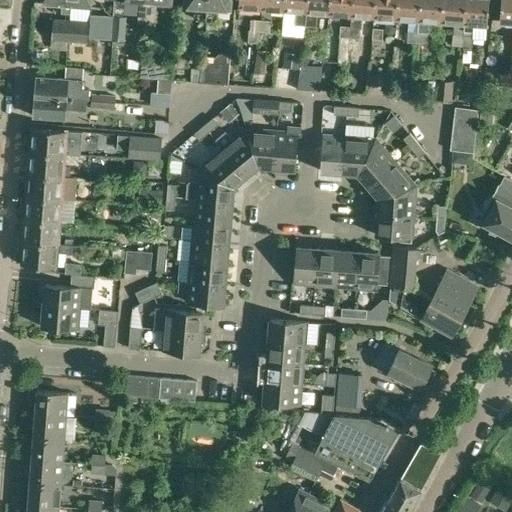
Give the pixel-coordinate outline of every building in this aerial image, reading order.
[(43,0),(43,3),(63,4),(62,12),(66,13),(66,0),(43,0)] [(66,0),(66,13),(70,13),(71,5),(91,6),(91,0),(66,0)] [(113,15),(111,39),(125,40),(127,16),(121,15),(122,0),(114,0),(113,15)] [(145,22),(147,0),(124,0),(124,1),(142,2),(141,6),(139,8),(138,22),(145,22)] [(147,0),(145,22),(155,23),(156,9),(154,7),(154,3),(172,4),(172,0),(147,0)] [(206,0),(206,7),(207,7),(206,19),(217,20),(218,8),(231,9),(231,0),(206,0)] [(262,0),(262,8),(285,10),(286,0),(262,0)] [(305,25),(307,0),(286,0),(285,10),(297,10),(295,34),(306,34),(307,25),(305,25)] [(331,0),(307,0),(305,25),(307,25),(316,26),(317,12),(330,13),(331,0)] [(331,0),(330,13),(352,15),(353,15),(353,0),(331,0)] [(352,15),(351,26),(352,26),(349,59),(358,60),(360,27),(362,27),(363,15),(375,16),(376,0),(353,0),(353,15),(352,15)] [(376,0),(375,16),(399,18),(400,0),(376,0)] [(400,0),(399,18),(419,20),(421,20),(422,0),(400,0)] [(444,0),(422,0),(421,20),(419,20),(418,31),(420,31),(419,42),(427,43),(429,20),(443,21),(444,0)] [(444,0),(443,21),(454,22),(453,44),(465,45),(467,0),(444,0)] [(467,0),(465,45),(473,46),(474,24),(489,25),(490,0),(467,0)] [(511,0),(501,0),(500,20),(511,20),(511,0)] [(52,39),(68,41),(69,19),(53,17),(52,39)] [(69,19),(68,41),(89,42),(89,38),(91,20),(69,19)] [(260,31),(261,31),(262,20),(251,19),(250,29),(249,29),(248,41),(259,42),(260,31)] [(262,20),(261,31),(270,31),(271,21),(262,20)] [(351,26),(341,25),(340,37),(338,63),(348,64),(348,59),(349,59),(352,26),(351,26)] [(383,40),(383,28),(373,28),(372,39),(383,40)] [(408,41),(419,42),(420,31),(418,31),(409,30),(408,41)] [(263,80),(264,74),(265,74),(269,50),(257,48),(257,49),(254,72),(253,79),(263,80)] [(298,69),(300,53),(283,51),(281,67),(298,69)] [(172,79),(173,61),(142,59),(140,77),(158,78),(171,79),(172,79)] [(204,61),(203,67),(202,81),(228,83),(230,63),(204,61)] [(320,90),(322,66),(299,64),(297,88),(320,90)] [(192,80),(200,80),(201,67),(193,67),(192,80)] [(511,108),(511,75),(511,71),(481,76),(486,113),(511,108)] [(37,76),(36,95),(89,99),(90,88),(83,88),(84,79),(37,76)] [(171,79),(158,78),(157,91),(170,92),(171,79)] [(454,80),(437,79),(436,98),(453,99),(454,80)] [(418,94),(424,94),(424,87),(419,86),(413,86),(413,94),(418,94)] [(89,99),(36,95),(34,116),(66,118),(66,108),(86,110),(87,99),(89,100),(89,99)] [(255,111),(266,112),(279,113),(280,100),(237,98),(245,121),(254,118),(255,111)] [(116,101),(92,99),(92,107),(125,109),(126,103),(116,102),(116,101)] [(280,100),(280,109),(292,110),(293,101),(280,100)] [(220,112),(229,122),(239,113),(230,103),(220,112)] [(334,113),(346,114),(346,106),(335,105),(334,113)] [(346,106),(346,114),(359,115),(360,107),(346,106)] [(456,106),(454,120),(478,123),(480,109),(456,106)] [(214,117),(204,125),(210,132),(219,123),(214,117)] [(454,120),(453,134),(476,137),(478,123),(454,120)] [(277,130),(274,166),(296,168),(299,132),(301,132),(302,125),(288,124),(287,131),(277,130)] [(210,132),(204,125),(194,133),(200,140),(210,132)] [(33,127),(32,148),(65,151),(66,130),(33,127)] [(224,147),(223,148),(246,175),(258,165),(246,128),(234,139),(226,130),(216,138),(224,147)] [(247,128),(246,128),(258,165),(259,165),(274,166),(277,130),(247,128)] [(404,138),(412,148),(418,142),(410,133),(404,138)] [(321,170),(341,171),(344,136),(324,134),(321,170)] [(453,134),(451,149),(474,152),(476,137),(453,134)] [(129,135),(128,150),(128,156),(160,158),(161,151),(162,137),(129,135)] [(344,136),(341,171),(358,173),(376,139),(344,136)] [(376,139),(358,173),(369,185),(396,162),(377,139),(376,139)] [(418,142),(412,148),(419,158),(426,153),(426,152),(418,142)] [(32,148),(30,171),(63,174),(65,151),(32,148)] [(223,148),(200,167),(234,185),(246,175),(223,148)] [(147,177),(159,178),(160,162),(148,161),(147,177)] [(396,162),(369,185),(379,197),(415,184),(396,162)] [(186,198),(197,198),(197,197),(233,201),(234,185),(200,167),(198,180),(191,180),(187,183),(186,198)] [(30,171),(28,194),(61,196),(61,198),(76,199),(78,176),(63,175),(63,174),(30,171)] [(168,183),(167,195),(176,196),(177,184),(168,183)] [(379,197),(378,212),(414,215),(416,185),(415,184),(379,197)] [(494,196),(497,198),(482,226),(495,233),(497,231),(500,233),(501,231),(511,236),(511,190),(500,184),(494,196)] [(162,190),(142,189),(141,200),(162,201),(162,190)] [(28,194),(27,217),(60,219),(61,198),(61,196),(28,194)] [(176,196),(167,195),(166,209),(176,209),(176,196)] [(197,197),(197,198),(195,218),(231,221),(233,201),(197,197)] [(161,220),(162,206),(141,205),(140,218),(161,220)] [(438,205),(437,216),(445,217),(447,206),(438,205)] [(414,215),(378,212),(377,234),(395,235),(395,242),(412,243),(414,215)] [(444,232),(445,217),(437,216),(436,230),(439,234),(444,232)] [(27,217),(25,239),(58,242),(60,219),(27,217)] [(181,239),(193,240),(193,239),(229,242),(231,221),(195,218),(194,227),(182,226),(181,239)] [(164,237),(173,237),(174,224),(164,224),(164,237)] [(154,242),(155,228),(135,227),(133,240),(154,242)] [(58,242),(25,239),(23,263),(56,266),(57,252),(81,254),(82,244),(58,243),(58,242)] [(193,240),(192,260),(227,263),(229,242),(193,239),(193,240)] [(392,256),(389,284),(390,284),(389,299),(421,316),(452,333),(478,285),(447,268),(432,297),(419,289),(413,286),(417,247),(393,244),(392,256)] [(159,245),(158,257),(167,257),(168,245),(159,245)] [(294,282),(315,283),(318,247),(297,246),(294,282)] [(318,247),(315,283),(336,285),(339,249),(318,247)] [(113,248),(112,258),(125,259),(126,249),(113,248)] [(154,251),(140,249),(127,248),(125,272),(137,273),(137,269),(153,270),(154,251)] [(339,249),(336,285),(356,287),(359,251),(339,249)] [(359,251),(356,287),(378,288),(378,283),(389,284),(392,256),(380,255),(380,252),(359,251)] [(158,257),(157,269),(166,270),(167,257),(158,257)] [(226,283),(227,263),(192,260),(179,259),(177,281),(179,281),(190,282),(190,280),(226,283)] [(94,288),(95,276),(71,274),(70,286),(46,284),(44,303),(80,306),(80,308),(90,309),(92,288),(94,288)] [(178,292),(189,293),(188,301),(224,304),(226,283),(190,280),(190,282),(179,281),(178,292)] [(141,303),(163,293),(157,282),(136,292),(141,303)] [(78,328),(80,308),(80,306),(44,303),(42,325),(78,328)] [(301,312),(313,313),(314,304),(302,303),(301,312)] [(314,304),(313,313),(325,314),(326,305),(314,304)] [(153,328),(166,329),(202,332),(203,311),(155,307),(153,328)] [(342,315),(354,316),(355,308),(342,307),(342,315)] [(355,308),(354,316),(367,317),(367,309),(355,308)] [(99,324),(106,325),(104,345),(116,346),(119,310),(100,309),(99,324)] [(271,318),(269,338),(305,341),(307,321),(271,318)] [(141,348),(143,327),(131,326),(129,347),(141,348)] [(166,329),(164,350),(200,353),(202,332),(166,329)] [(327,332),(327,343),(336,343),(336,332),(327,332)] [(269,338),(268,359),(304,362),(305,341),(269,338)] [(335,358),(336,343),(327,343),(326,357),(335,358)] [(421,388),(433,364),(400,347),(388,372),(421,388)] [(268,359),(266,380),(302,383),(304,362),(268,359)] [(336,386),(337,373),(328,372),(327,385),(336,386)] [(364,374),(339,372),(336,404),(362,406),(364,374)] [(135,374),(123,373),(122,381),(121,394),(133,395),(135,374)] [(135,374),(133,395),(145,396),(147,375),(135,374)] [(147,375),(145,396),(160,397),(162,376),(147,375)] [(162,376),(160,397),(171,398),(173,378),(162,376)] [(173,378),(171,398),(184,399),(185,379),(173,378)] [(185,379),(184,399),(196,400),(197,380),(185,379)] [(209,407),(237,406),(236,380),(207,381),(209,407)] [(302,383),(266,380),(264,401),(300,404),(302,383)] [(38,389),(36,412),(67,415),(69,392),(38,389)] [(334,413),(335,394),(323,394),(321,412),(334,413)] [(96,408),(95,417),(110,418),(110,409),(96,408)] [(36,412),(34,435),(65,438),(67,415),(36,412)] [(334,414),(325,433),(315,452),(370,479),(381,461),(401,427),(383,417),(382,418),(334,414)] [(95,417),(95,428),(108,428),(108,425),(115,426),(115,420),(110,419),(110,418),(95,417)] [(34,435),(32,458),(64,461),(65,438),(34,435)] [(402,475),(401,477),(421,488),(441,452),(421,441),(402,475)] [(336,462),(293,442),(286,458),(293,461),(289,468),(317,480),(318,478),(326,482),(336,462)] [(92,462),(106,462),(106,453),(92,453),(92,462)] [(32,458),(31,481),(62,484),(62,483),(64,483),(65,482),(68,481),(69,480),(70,479),(71,477),(72,475),(72,474),(72,472),(72,469),(71,468),(70,466),(68,464),(67,463),(65,463),(63,462),(64,461),(32,458)] [(111,462),(106,462),(92,462),(85,462),(85,472),(91,472),(91,474),(105,474),(116,474),(116,467),(111,462)] [(402,475),(386,504),(401,511),(408,511),(422,488),(421,488),(401,477),(402,475)] [(472,494),(482,500),(490,485),(481,479),(472,494)] [(31,481),(29,504),(60,507),(62,484),(31,481)] [(492,498),(506,507),(511,497),(511,493),(499,485),(492,498)] [(300,488),(290,508),(297,511),(360,511),(362,509),(341,498),(336,506),(300,488)] [(468,497),(459,511),(458,511),(473,511),(479,503),(468,497)] [(102,510),(103,499),(90,498),(89,509),(102,510)]
